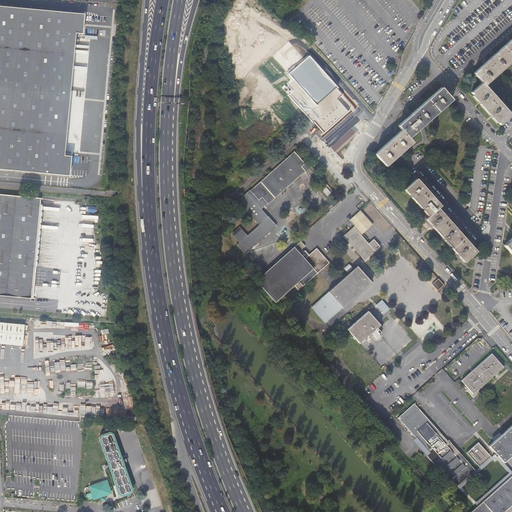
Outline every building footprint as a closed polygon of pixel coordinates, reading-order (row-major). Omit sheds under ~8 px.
[(99,17),(0,7),(0,165),(86,173),(87,153),(81,153),(91,36),(98,37),(99,17)] [(511,42),(475,74),(484,83),(494,75),(495,73),(511,58),(511,42)] [(323,136),(350,113),(350,112),(348,113),(338,102),(332,95),(337,91),(338,90),(310,58),(288,77),(293,82),(288,87),(294,93),(288,97),(313,125),(315,123),(324,135),(323,136)] [(501,126),(511,116),(504,107),(502,105),(500,103),(492,93),(491,92),(489,90),(484,83),(473,93),(481,103),(491,115),(501,126)] [(381,150),(376,155),(387,167),(408,148),(414,143),(412,140),(411,139),(420,130),(421,129),(453,100),(443,88),(440,90),(436,94),(434,96),(420,108),(418,110),(413,115),(409,119),(400,127),(403,131),(397,136),(394,138),(384,148),(381,150)] [(343,97),(337,91),(332,95),(338,102),(343,97)] [(243,200),(263,223),(243,241),(250,249),(279,224),(265,209),(312,167),(299,152),(243,200)] [(417,178),(414,176),(413,176),(410,179),(413,183),(405,190),(409,194),(430,217),(426,221),(430,226),(431,226),(465,263),(471,257),(477,252),(442,214),(438,210),(442,206),(435,199),(434,197),(424,186),(422,184),(417,178)] [(328,195),(333,190),(327,184),(322,189),(328,195)] [(0,196),(0,297),(32,300),(40,200),(0,196)] [(370,244),(362,236),(373,225),(361,211),(351,220),(356,227),(344,237),(365,261),(381,247),(374,240),(370,244)] [(511,236),(503,244),(511,254),(511,236)] [(302,249),(306,246),(302,242),(257,281),(276,303),(295,286),(299,290),(330,263),(318,248),(310,255),(306,250),(304,252),(302,249)] [(348,272),(353,268),(349,263),(344,268),(348,272)] [(311,307),(326,324),(372,283),(357,266),(311,307)] [(439,292),(445,286),(439,280),(433,286),(439,292)] [(375,313),(377,315),(386,308),(384,306),(375,313)] [(379,317),(388,309),(386,308),(377,315),(379,317)] [(348,329),(354,336),(374,318),(368,311),(348,329)] [(375,330),(381,326),(374,318),(354,336),(356,338),(360,343),(371,333),(377,340),(380,336),(375,330)] [(25,326),(0,323),(0,343),(23,345),(25,326)] [(353,341),(351,339),(336,351),(362,381),(376,369),(353,341)] [(461,382),(474,397),(504,369),(491,355),(461,382)] [(366,385),(380,373),(376,369),(362,381),(366,385)] [(418,387),(420,390),(431,380),(428,378),(418,387)] [(366,394),(369,396),(374,392),(369,386),(366,389),(368,392),(366,394)] [(451,480),(457,487),(475,472),(445,438),(444,439),(414,404),(397,419),(428,453),(425,456),(449,483),(451,480)] [(504,464),(510,458),(511,456),(511,427),(489,447),(504,464)] [(390,437),(393,441),(399,436),(396,432),(390,437)] [(99,436),(96,441),(115,498),(120,499),(130,495),(132,491),(113,434),(108,434),(99,436)] [(466,454),(479,468),(491,458),(478,443),(466,454)] [(511,477),(472,511),(505,511),(511,506),(511,477)] [(105,482),(87,487),(91,502),(110,494),(105,482)]
